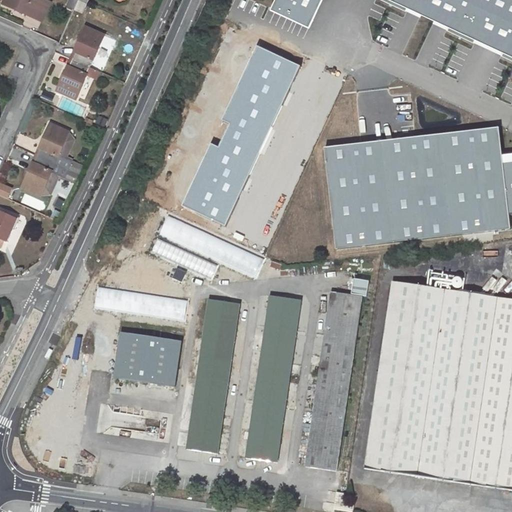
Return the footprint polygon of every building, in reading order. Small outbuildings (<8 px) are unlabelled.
[(5,0),(3,4),(28,15),(28,14),(36,17),(43,0),(5,0)] [(45,0),(43,0),(36,17),(43,20),(51,3),(45,0)] [(78,0),(76,4),(75,9),(82,12),(86,3),(80,0),(78,0)] [(317,27),(328,0),(281,0),(277,11),(317,27)] [(511,0),(384,0),(384,1),(511,54),(511,0)] [(37,30),(40,22),(28,17),(24,24),(37,30)] [(86,27),(75,51),(77,52),(73,59),(90,67),(105,35),(86,27)] [(68,67),(58,91),(75,99),(90,67),(73,59),(69,68),(68,67)] [(41,149),(38,156),(69,170),(73,162),(59,156),(70,132),(51,124),(40,148),(41,149)] [(33,163),(22,188),(41,196),(52,172),(65,179),(69,170),(38,156),(34,164),(33,163)] [(0,182),(0,195),(10,200),(15,188),(0,182)] [(0,212),(0,247),(2,248),(5,241),(7,241),(17,220),(0,212)] [(511,300),(393,283),(365,469),(511,491),(511,300)] [(332,293),(305,467),(337,472),(363,297),(332,293)] [(270,296),(246,458),(277,463),(302,301),(270,296)] [(209,300),(186,450),(218,455),(240,305),(209,300)] [(175,388),(182,342),(121,334),(114,379),(175,388)] [(133,424),(130,442),(155,446),(158,428),(133,424)] [(337,493),(335,510),(344,511),(345,504),(346,494),(337,493)]
